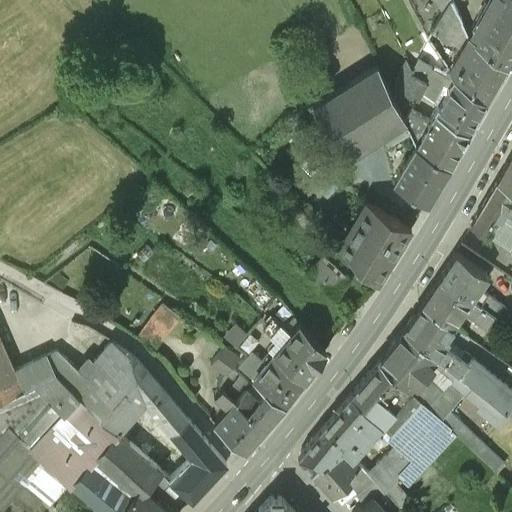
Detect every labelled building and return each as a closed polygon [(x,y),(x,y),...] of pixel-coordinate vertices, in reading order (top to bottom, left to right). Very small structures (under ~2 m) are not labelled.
[(456,42),(462,32),(447,0),(436,0),(442,8),(432,27),(456,42)] [(505,62),(511,48),(511,0),(492,0),(469,42),(505,62)] [(484,98),(505,62),(469,42),(465,39),(462,32),(456,42),(453,48),(458,51),(447,71),(452,80),(484,98)] [(420,57),(410,73),(426,82),(435,65),(420,57)] [(400,112),(376,66),(312,105),(337,151),(400,112)] [(426,82),(410,73),(400,92),(416,100),(426,82)] [(467,128),(484,98),(452,80),(435,110),(467,128)] [(448,163),(467,128),(435,110),(416,145),(448,163)] [(426,199),(448,163),(416,145),(394,180),(426,199)] [(511,153),(496,180),(511,190),(511,153)] [(324,159),(307,177),(326,195),(343,178),(324,159)] [(511,212),(511,190),(496,180),(470,223),(483,232),(495,213),(502,217),(507,209),(511,212)] [(376,282),(410,226),(365,199),(355,215),(363,220),(344,251),(355,262),(376,282)] [(455,250),(439,275),(479,304),(486,293),(476,286),(486,271),(455,250)] [(377,282),(376,282),(355,262),(339,279),(333,273),(322,286),(349,312),(377,282)] [(439,275),(421,301),(451,322),(460,310),(486,327),(495,315),(479,304),(439,275)] [(479,304),(495,315),(502,304),(486,293),(479,304)] [(139,331),(157,344),(179,313),(161,300),(139,331)] [(421,301),(413,313),(429,325),(430,324),(447,337),(455,326),(450,323),(451,322),(421,301)] [(413,313),(403,327),(458,370),(473,382),(484,368),(464,351),(459,356),(451,350),(448,354),(440,348),(447,337),(430,324),(429,325),(413,313)] [(284,344),(293,333),(279,320),(273,327),(262,315),(252,326),(265,338),(271,332),(284,344)] [(295,353),(288,363),(303,376),(324,347),(303,322),(293,333),(284,344),(295,353)] [(458,370),(403,327),(378,358),(398,377),(411,389),(415,393),(420,388),(413,381),(422,370),(429,361),(451,379),(458,370)] [(0,399),(56,375),(75,392),(148,458),(171,434),(169,431),(186,416),(134,355),(113,340),(84,373),(58,349),(5,373),(0,374),(0,399)] [(213,365),(226,375),(233,366),(243,355),(218,340),(206,356),(214,363),(213,365)] [(254,376),(266,387),(283,402),(303,376),(288,363),(275,352),(254,376)] [(378,358),(349,393),(381,422),(395,408),(382,396),(398,377),(378,358)] [(226,375),(220,382),(222,384),(263,425),(283,402),(266,387),(258,396),(246,385),(249,382),(233,366),(226,375)] [(484,368),(473,382),(482,390),(494,376),(484,368)] [(415,393),(457,432),(497,468),(501,462),(433,399),(441,389),(422,370),(413,381),(420,388),(415,393)] [(473,382),(458,370),(451,379),(450,381),(465,393),(473,382)] [(0,510),(10,499),(26,511),(31,511),(63,474),(44,457),(45,456),(31,444),(52,420),(61,407),(75,392),(56,375),(0,399),(0,510)] [(398,377),(382,396),(395,408),(411,389),(398,377)] [(243,448),(263,425),(222,384),(213,392),(228,406),(213,421),(243,448)] [(457,432),(415,393),(411,389),(395,408),(381,422),(392,433),(390,434),(399,442),(412,454),(395,471),(400,477),(407,484),(457,432)] [(92,459),(129,490),(136,482),(138,483),(155,464),(148,458),(75,392),(61,407),(52,420),(94,458),(92,459)] [(349,393),(324,421),(341,442),(349,451),(381,422),(349,393)] [(169,476),(191,497),(225,461),(186,416),(169,431),(171,434),(192,456),(169,476)] [(106,511),(110,511),(129,490),(92,459),(94,458),(52,420),(31,444),(45,456),(44,457),(63,474),(106,511)] [(310,438),(297,454),(310,469),(341,442),(324,421),(310,438)] [(341,442),(310,469),(332,494),(349,479),(345,474),(359,462),(349,451),(341,442)] [(412,454),(399,442),(365,469),(373,478),(374,478),(385,490),(400,477),(395,471),(412,454)] [(168,511),(138,483),(136,482),(129,490),(110,511),(168,511)] [(295,511),(280,495),(269,496),(259,507),(264,511),(295,511)] [(387,511),(371,495),(352,511),(387,511)]
